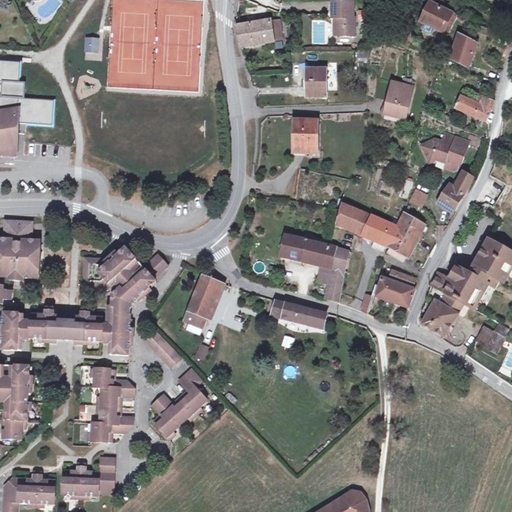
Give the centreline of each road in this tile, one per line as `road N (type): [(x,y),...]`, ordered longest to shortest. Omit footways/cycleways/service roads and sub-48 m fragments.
road 1 (unclassified): [(403,333),(427,268),(495,151),(511,59)]
road 2 (tertiary): [(225,0),(239,149),(234,200),(203,240)]
road 3 (tertiary): [(203,240),(243,283),(403,333)]
road 4 (residential): [(183,245),(136,328),(140,444)]
road 5 (tertiary): [(183,245),(76,210),(0,208)]
road 6 (tertiary): [(403,333),(511,394)]
